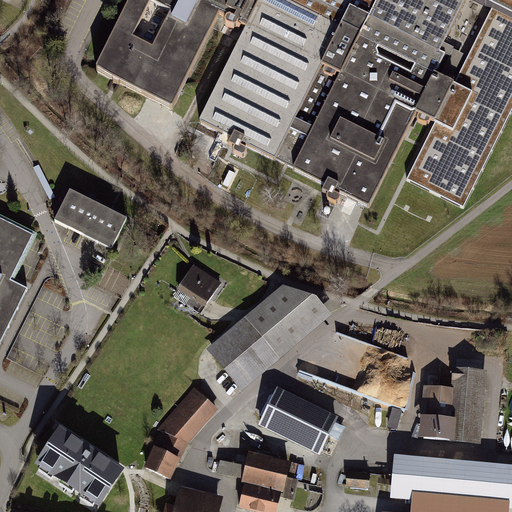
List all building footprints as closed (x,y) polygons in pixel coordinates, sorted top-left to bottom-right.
[(433,123),(435,124),(407,181),(464,209),(511,111),(511,0),(131,0),(95,72),(172,110),(219,16),(226,19),(225,23),(226,26),(233,30),(237,29),(239,30),(241,27),(246,29),(199,123),(231,139),(228,146),(234,148),(233,151),(234,154),(242,158),(245,157),(247,153),(246,150),(241,147),(242,145),(286,167),(325,186),(322,192),(328,195),(327,198),(327,201),(335,205),(338,204),(340,200),(339,197),(334,194),(336,192),(369,208),(416,115),(417,115),(418,116),(417,119),(418,122),(426,126),(429,125),(431,122),(433,123)] [(70,192),(57,219),(113,247),(127,220),(110,212),(70,192)] [(0,345),(28,290),(11,282),(33,237),(0,220),(0,345)] [(176,291),(204,311),(220,288),(192,269),(176,291)] [(243,320),(278,363),(329,319),(312,301),(281,289),(243,320)] [(204,352),(239,395),(278,363),(243,320),(204,352)] [(454,422),(452,445),(485,448),(491,371),(458,369),(457,389),(427,386),(424,419),(454,422)] [(259,426),(316,457),(337,420),(280,389),(259,426)] [(402,408),(408,394),(400,390),(397,398),(389,395),(386,402),(402,408)] [(193,392),(162,428),(171,436),(160,454),(154,451),(143,470),(167,484),(178,465),(187,449),(218,413),(193,392)] [(337,424),(324,451),(332,455),(345,428),(337,424)] [(97,511),(121,475),(54,432),(27,469),(93,511),(97,511)] [(235,506),(256,511),(277,511),(289,466),(248,456),(235,506)] [(511,468),(392,457),(388,499),(511,509),(511,468)] [(348,473),(347,488),(370,489),(371,475),(348,473)] [(160,511),(220,511),(222,502),(166,489),(160,511)]
